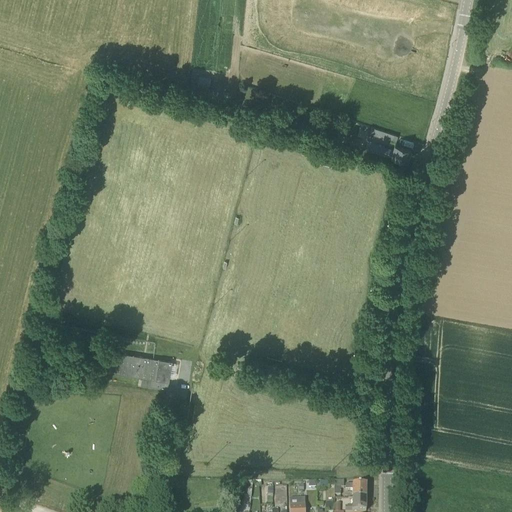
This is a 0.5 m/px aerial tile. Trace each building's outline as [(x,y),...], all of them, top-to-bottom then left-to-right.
[(395,141),(397,136),(371,127),(369,133),(395,141)] [(384,146),(368,141),(363,139),(360,147),(365,149),(407,161),(410,149),(394,144),(393,150),(384,147),(384,146)] [(114,353),(111,372),(150,379),(149,386),(167,389),(172,362),(114,353)] [(343,481),(334,481),(334,495),(340,495),(340,488),(343,488),(343,481)] [(366,499),(366,485),(345,485),(345,490),(352,490),(352,499),(366,499)] [(345,507),(344,511),(365,511),(366,499),(352,499),(352,507),(345,507)]
